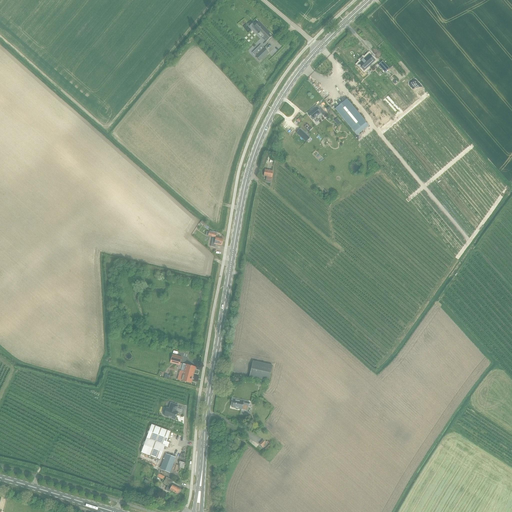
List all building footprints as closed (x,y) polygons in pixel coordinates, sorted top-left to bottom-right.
[(258,34),(266,42),(272,36),(259,22),(255,26),(260,32),(258,34)] [(267,50),(261,42),(252,50),(259,57),(267,50)] [(244,51),(234,60),(238,64),(243,60),(246,64),(250,60),(249,59),(250,57),(244,51)] [(364,70),(375,61),(369,54),(359,64),(364,70)] [(387,71),(389,69),(382,61),(379,65),(385,72),(387,71)] [(349,102),(337,112),(357,135),(368,125),(349,102)] [(321,113),(316,107),(308,114),(313,120),(317,117),(318,120),(323,116),(321,114),(321,113)] [(307,135),(300,129),(296,133),(305,141),(309,137),(307,135)] [(221,245),(223,239),(215,237),(216,234),(208,232),(208,236),(213,237),(210,246),(215,247),(216,244),(221,245)] [(180,363),(181,357),(172,355),(170,361),(180,363)] [(268,381),(272,365),(252,361),(249,377),(268,381)] [(180,370),(178,376),(182,377),(181,381),(190,383),(192,378),(195,367),(192,366),(185,365),(184,371),(181,370),(180,370)] [(248,406),(249,402),(240,400),(240,401),(233,400),(232,402),(233,402),(231,407),(242,409),(246,412),(248,408),(248,406)] [(177,412),(175,411),(178,406),(171,403),(169,409),(166,408),(164,415),(174,419),(177,412)] [(168,444),(166,443),(170,431),(151,424),(149,431),(148,431),(147,433),(148,433),(143,446),(142,445),(141,448),(142,448),(141,452),(160,459),(165,446),(167,447),(168,444)] [(177,460),(182,462),(186,450),(181,448),(177,460)] [(166,454),(160,469),(170,473),(175,458),(166,454)] [(168,492),(169,490),(177,494),(180,489),(171,484),(172,480),(166,477),(164,480),(162,483),(165,485),(165,484),(168,486),(165,490),(168,492)]
